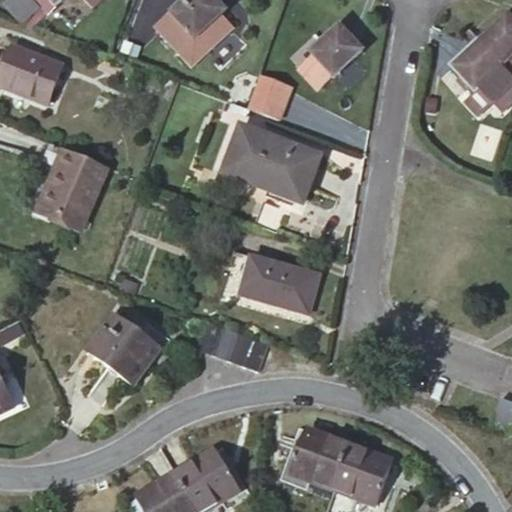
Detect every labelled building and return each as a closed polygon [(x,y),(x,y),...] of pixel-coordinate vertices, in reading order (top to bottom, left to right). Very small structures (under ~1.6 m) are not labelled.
[(7,0),(5,3),(21,21),(37,8),(29,0),(7,0)] [(219,0),(180,0),(174,6),(156,23),(191,61),(231,24),(220,12),(225,7),(219,0)] [(511,13),(509,10),(481,36),(504,61),(511,53),(511,13)] [(341,20),(312,46),(316,52),(301,66),(317,84),(333,70),(334,71),(363,45),(341,20)] [(511,70),(504,61),(481,36),(452,63),(474,87),(478,84),(491,98),(511,79),(511,70)] [(0,84),(46,102),(62,60),(13,42),(6,61),(0,74),(0,84)] [(253,72),(241,104),(271,115),(283,83),(253,72)] [(56,120),(93,136),(102,115),(72,103),(75,97),(68,94),(56,120)] [(63,148),(84,156),(93,136),(56,120),(50,134),(66,140),(63,148)] [(301,197),(317,154),(242,126),(225,169),(301,197)] [(59,146),(36,201),(75,218),(98,162),(84,156),(63,148),(59,146)] [(308,313),(320,273),(251,254),(239,293),(308,313)] [(223,324),(208,318),(198,345),(213,350),(223,324)] [(137,361),(151,341),(122,320),(96,354),(131,380),(143,365),(137,361)] [(238,329),(223,324),(213,350),(228,355),(238,329)] [(238,329),(228,355),(242,361),(252,334),(238,329)] [(252,334),(242,361),(257,366),(268,339),(252,334)] [(0,405),(10,400),(0,380),(0,405)] [(511,423),(511,395),(506,394),(497,418),(511,423)] [(291,463),(334,479),(348,440),(310,426),(304,442),(299,440),(291,463)] [(348,440),(334,479),(376,494),(384,472),(379,470),(384,454),(348,440)] [(178,470),(200,506),(237,483),(226,463),(221,466),(211,449),(178,470)] [(149,511),(189,511),(200,506),(178,470),(142,492),(152,508),(148,510),(149,511)]
